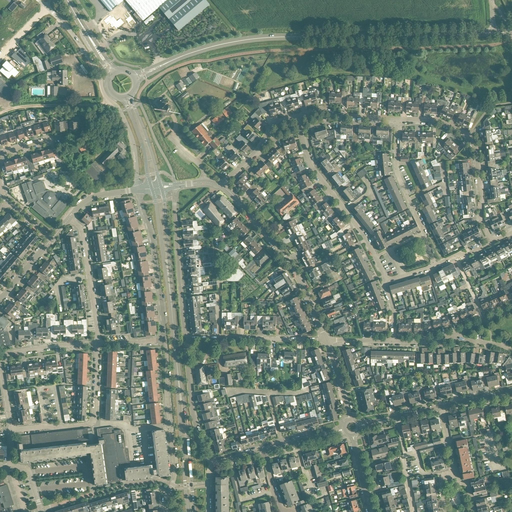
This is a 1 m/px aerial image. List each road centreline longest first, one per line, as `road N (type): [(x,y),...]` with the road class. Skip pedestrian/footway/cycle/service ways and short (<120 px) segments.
road 1 (secondary): [(168,62),(248,39),(493,32)]
road 2 (unclassified): [(220,185),(291,265),(326,340)]
road 3 (residential): [(491,242),(467,135),(436,120),(397,119)]
road 4 (residential): [(375,257),(310,164),(297,115)]
road 5 (residential): [(138,190),(165,341)]
road 6 (residential): [(186,337),(176,185)]
road 7 (secondary): [(194,511),(177,370)]
road 8 (secondary): [(177,370),(186,511)]
road 9 (unclassified): [(326,340),(186,337)]
road 10 (residential): [(97,343),(82,230),(69,217)]
road 11 (residential): [(212,465),(195,424),(186,337)]
road 12 (unclassified): [(97,71),(130,133),(138,190)]
